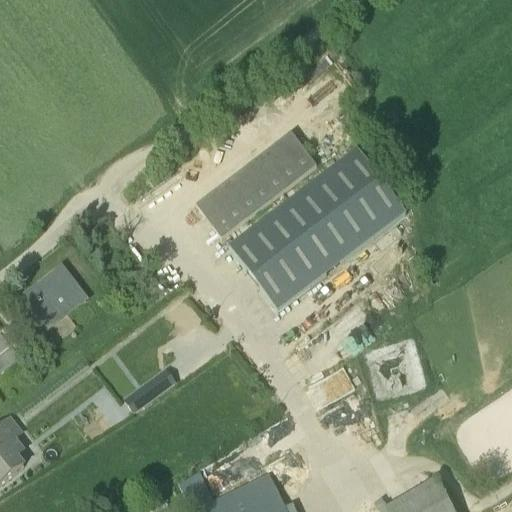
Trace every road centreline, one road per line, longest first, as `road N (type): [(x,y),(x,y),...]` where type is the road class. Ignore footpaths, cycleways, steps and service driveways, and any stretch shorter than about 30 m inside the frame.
road 1 (track): [(115,192),(358,0)]
road 2 (unclassified): [(0,283),(115,192)]
